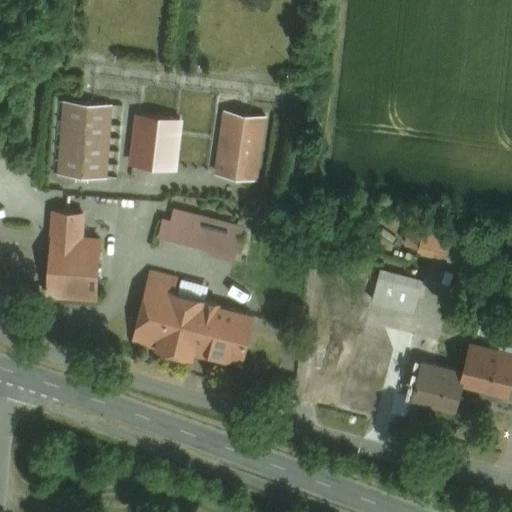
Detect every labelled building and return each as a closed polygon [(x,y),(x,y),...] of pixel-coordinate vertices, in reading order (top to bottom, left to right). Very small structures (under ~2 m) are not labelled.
[(111,103),(61,99),(55,174),(106,178),(111,103)] [(265,115),(221,109),(212,174),(257,180),(265,115)] [(176,171),(182,116),(132,111),(126,165),(176,171)] [(243,224),(172,207),(169,219),(160,217),(156,236),(204,248),(203,254),(233,261),(243,224)] [(104,236),(85,234),(86,210),(55,208),(50,296),(100,299),(104,236)] [(444,261),(453,224),(423,217),(414,253),(444,261)] [(421,279),(378,267),(368,302),(412,313),(421,279)] [(226,301),(178,289),(181,277),(149,269),(131,343),(195,358),(197,352),(244,363),(256,312),(225,305),(226,301)] [(425,347),(358,329),(341,395),(405,412),(408,400),(451,412),(458,385),(462,369),(422,359),(425,347)] [(511,351),(470,340),(462,369),(458,385),(507,398),(511,377),(511,351)]
